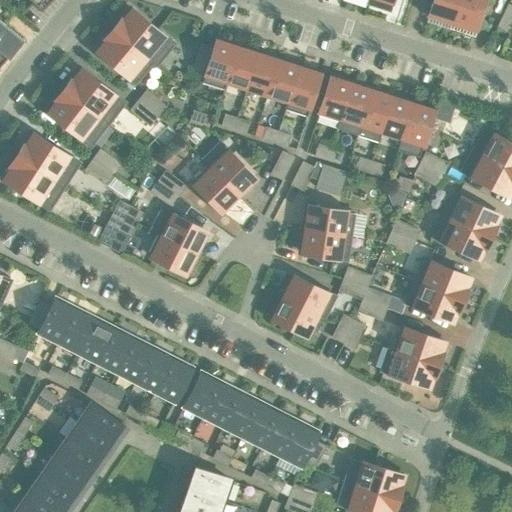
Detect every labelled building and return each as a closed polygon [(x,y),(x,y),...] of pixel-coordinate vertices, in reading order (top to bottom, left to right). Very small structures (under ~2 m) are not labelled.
[(51,0),(29,0),(41,11),(51,0)] [(388,11),(391,0),(366,0),(366,3),(388,11)] [(451,23),(458,0),(433,0),(428,15),(451,23)] [(473,30),(482,0),(458,0),(451,23),(473,30)] [(508,32),(511,24),(511,6),(507,4),(497,27),(508,32)] [(156,66),(174,44),(128,6),(110,28),(152,63),(156,66)] [(22,40),(0,21),(0,50),(7,57),(22,40)] [(152,63),(110,28),(93,48),(135,83),(152,63)] [(226,83),(238,46),(215,38),(215,39),(212,48),(205,72),(201,82),(224,90),(226,83)] [(205,72),(212,48),(200,44),(192,68),(205,72)] [(246,89),(258,52),(238,46),(226,83),(246,89)] [(266,96),(278,59),(258,52),(246,89),(266,96)] [(287,102),(299,65),(278,59),(266,96),(286,102),(287,102)] [(306,116),(320,72),(299,65),(287,102),(286,102),(284,109),(306,116)] [(124,103),(78,67),(61,88),(108,124),(124,103)] [(339,119),(351,82),(330,75),(318,112),(339,119)] [(336,128),(357,135),(372,89),(351,82),(339,119),(336,128)] [(108,124),(61,88),(44,110),(91,146),(108,124)] [(377,142),(380,132),(392,95),(372,89),(357,135),(377,142)] [(165,106),(145,90),(137,100),(157,116),(165,106)] [(400,139),(412,102),(392,95),(380,132),(400,139)] [(157,116),(137,100),(129,109),(149,126),(157,116)] [(423,142),(431,118),(434,109),(412,102),(400,139),(396,150),(419,157),(423,142)] [(201,125),(205,114),(192,110),(189,121),(201,125)] [(233,129),(237,118),(224,114),(221,125),(233,129)] [(245,133),(248,122),(237,118),(233,129),(245,133)] [(436,146),(443,122),(431,118),(423,142),(436,146)] [(274,142),(278,131),(265,127),(262,138),(274,142)] [(511,144),(481,128),(470,149),(511,171),(511,144)] [(79,163),(29,131),(14,154),(64,186),(79,163)] [(286,146),(289,135),(278,131),(274,142),(286,146)] [(255,179),(218,141),(201,158),(209,166),(238,195),(255,179)] [(327,159),(330,148),(318,144),(314,155),(327,159)] [(338,163),(342,152),(330,148),(327,159),(338,163)] [(120,163),(99,149),(92,159),(112,174),(120,163)] [(511,197),(511,195),(511,171),(470,149),(459,169),(511,197)] [(281,179),(293,157),(282,151),(270,174),(281,179)] [(442,174),(447,163),(425,152),(419,163),(442,174)] [(64,186),(14,154),(0,176),(0,177),(49,209),(64,186)] [(368,172),(371,161),(359,157),(355,169),(368,172)] [(112,174),(92,159),(85,169),(105,184),(112,174)] [(379,176),(383,165),(371,161),(368,172),(379,176)] [(302,190),(313,167),(302,162),(290,184),(302,190)] [(436,186),(442,174),(419,163),(413,174),(436,186)] [(327,192),(331,180),(341,183),(345,172),(323,164),(315,188),(327,192)] [(238,195),(209,166),(192,183),(221,212),(238,195)] [(185,185),(165,170),(157,181),(178,195),(185,185)] [(407,192),(411,181),(399,177),(395,188),(407,192)] [(178,195),(157,181),(150,191),(170,206),(178,195)] [(501,216),(452,193),(442,214),(491,238),(501,216)] [(119,229),(130,206),(119,200),(107,223),(119,229)] [(350,236),(354,212),(306,205),(303,229),(350,236)] [(130,234),(141,212),(130,206),(119,229),(130,234)] [(196,253),(207,232),(160,208),(149,229),(196,253)] [(491,238),(442,214),(432,236),(481,259),(491,238)] [(414,241),(419,230),(395,220),(390,231),(414,241)] [(196,253),(149,229),(148,230),(159,235),(149,255),(185,274),(196,253)] [(347,259),(350,236),(303,229),(299,252),(347,259)] [(409,253),(414,241),(390,231),(385,243),(409,253)] [(464,300),(472,279),(429,261),(420,282),(464,300)] [(366,287),(370,276),(347,267),(342,279),(366,287)] [(324,319),(335,297),(292,275),(281,297),(317,315),(324,319)] [(0,304),(10,281),(0,276),(0,304)] [(362,299),(366,287),(342,279),(338,290),(362,299)] [(464,300),(420,282),(413,279),(404,302),(455,323),(464,300)] [(385,308),(390,296),(366,287),(362,299),(385,308)] [(57,343),(75,308),(55,297),(50,306),(39,329),(37,333),(57,343)] [(307,336),(317,315),(281,297),(270,317),(307,336)] [(381,320),(385,308),(362,299),(357,311),(381,320)] [(27,323),(39,329),(50,306),(39,301),(27,323)] [(76,353),(94,317),(75,308),(57,343),(76,353)] [(343,343),(354,320),(342,314),(331,337),(343,343)] [(95,363),(113,327),(94,317),(76,353),(95,363)] [(354,348),(365,326),(354,320),(343,343),(354,348)] [(115,372),(133,337),(113,327),(95,363),(115,372)] [(440,364),(447,343),(402,327),(395,349),(440,364)] [(134,382),(152,347),(133,337),(115,372),(134,382)] [(0,352),(12,358),(17,347),(0,339),(0,352)] [(431,387),(440,364),(395,349),(388,346),(380,369),(431,387)] [(153,392),(171,357),(152,347),(134,382),(153,392)] [(0,366),(7,370),(12,358),(0,352),(0,366)] [(173,402),(191,367),(171,357),(153,392),(173,402)] [(34,377),(38,369),(23,361),(19,369),(34,377)] [(66,373),(51,365),(47,374),(62,381),(66,373)] [(202,417),(220,382),(200,371),(182,407),(202,417)] [(81,381),(66,373),(62,381),(77,389),(81,381)] [(222,427),(240,391),(220,382),(202,417),(222,427)] [(100,401),(104,393),(90,385),(85,393),(100,401)] [(57,396),(43,387),(38,394),(52,404),(57,396)] [(241,437),(259,401),(240,391),(222,427),(241,437)] [(119,400),(104,393),(100,401),(115,408),(119,400)] [(52,404),(38,394),(34,402),(48,411),(52,404)] [(260,446),(278,411),(259,401),(241,437),(260,446)] [(122,425),(90,402),(77,421),(110,443),(122,425)] [(143,412),(128,405),(124,413),(139,420),(143,412)] [(279,456),(297,421),(278,411),(260,446),(279,456)] [(158,420),(143,412),(139,420),(154,428),(158,420)] [(23,435),(32,422),(24,416),(15,430),(23,435)] [(110,443),(77,421),(65,438),(97,461),(110,443)] [(299,466),(301,463),(313,440),(318,431),(297,421),(279,456),(299,466)] [(14,450),(23,435),(15,430),(6,445),(14,450)] [(192,437),(177,430),(173,438),(188,445),(192,437)] [(207,445),(192,437),(188,445),(203,453),(207,445)] [(97,461),(65,438),(52,456),(85,479),(97,461)] [(313,468),(325,446),(313,440),(301,463),(313,468)] [(231,457),(216,449),(212,457),(226,465),(231,457)] [(0,470),(8,458),(1,453),(0,453),(0,470)] [(85,479),(52,456),(40,474),(72,496),(85,479)] [(241,473),(245,464),(231,457),(226,465),(241,473)] [(399,497),(406,476),(349,458),(342,479),(399,497)] [(222,501),(230,479),(192,466),(185,488),(222,501)] [(269,476),(254,469),(250,477),(265,485),(269,476)] [(61,511),(72,496),(40,474),(27,492),(56,511),(61,511)] [(280,492),(284,484),(269,476),(265,485),(280,492)] [(363,511),(394,511),(399,497),(342,479),(335,503),(363,511)] [(312,505),(316,493),(293,484),(288,496),(312,505)] [(188,511),(218,511),(222,501),(185,488),(178,508),(188,511)] [(56,511),(27,492),(15,509),(19,511),(56,511)] [(295,511),(309,511),(312,505),(288,496),(284,507),(295,511)] [(275,511),(279,503),(270,499),(265,511),(275,511)]
